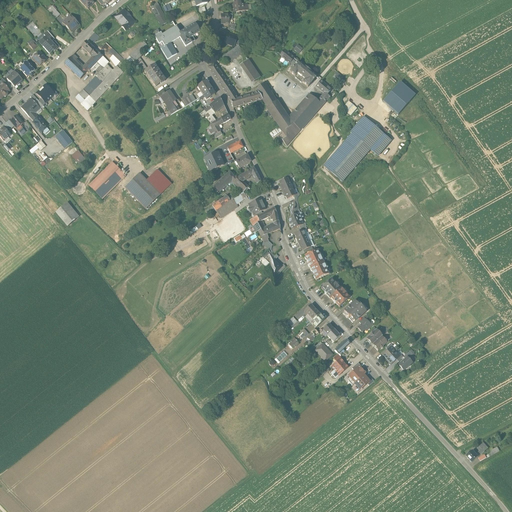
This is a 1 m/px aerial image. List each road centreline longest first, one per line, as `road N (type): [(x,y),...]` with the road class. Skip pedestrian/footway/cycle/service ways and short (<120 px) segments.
road 1 (residential): [(209,0),(213,29),(200,72),(300,276),(505,511)]
road 2 (track): [(217,511),(384,375)]
road 3 (residential): [(142,0),(0,127)]
